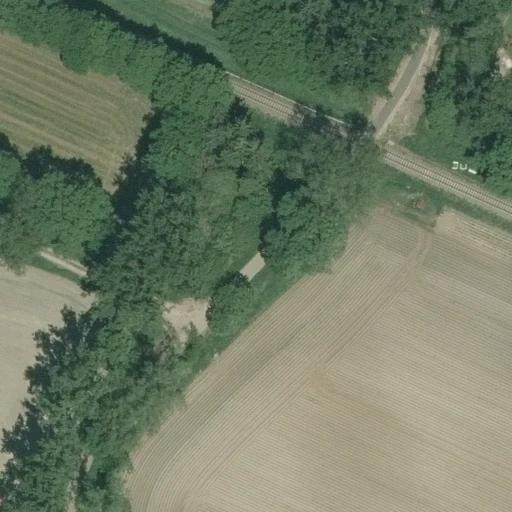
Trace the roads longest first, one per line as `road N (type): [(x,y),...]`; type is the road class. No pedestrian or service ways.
road 1 (unclassified): [(88,511),(183,327),(374,140),(441,0)]
road 2 (track): [(183,327),(0,229)]
